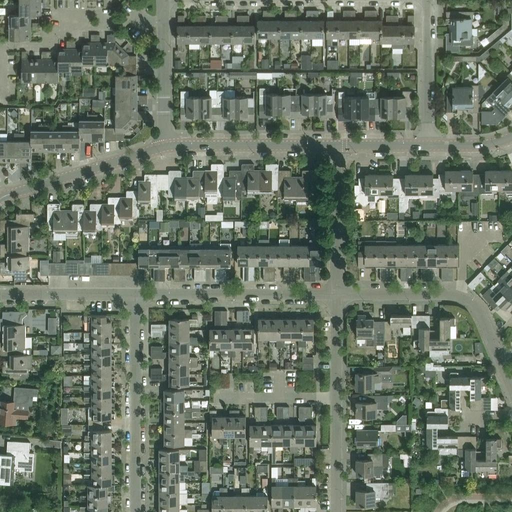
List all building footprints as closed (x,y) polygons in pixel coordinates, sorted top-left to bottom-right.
[(40,15),(40,3),(19,3),(19,14),(19,15),(29,15),(40,15)] [(269,37),(269,10),(263,10),(263,20),(258,20),(258,37),(269,37)] [(280,37),(280,20),(275,20),(275,10),(269,10),(269,37),(280,37)] [(290,37),(290,10),(284,10),(284,20),(280,20),(280,37),(290,37)] [(301,37),(301,20),(296,20),(296,10),(290,10),(290,37),(301,37)] [(312,37),(312,10),(306,10),(306,20),(301,20),(301,37),(312,37)] [(318,20),(318,10),(312,10),(312,37),(323,37),(323,20),(318,20)] [(338,37),(338,20),(333,20),(333,10),(327,10),(327,45),(331,45),(331,37),(338,37)] [(349,37),(349,10),(343,10),(343,20),(338,20),(338,37),(349,37)] [(360,37),(359,20),(355,20),(355,10),(349,10),(349,37),(360,37)] [(370,37),(370,10),(364,10),(364,20),(359,20),(360,37),(370,37)] [(381,43),(381,25),(381,20),(376,20),(376,10),(370,10),(370,37),(376,37),(376,43),(381,43)] [(448,23),(448,28),(471,28),(471,20),(473,20),(473,11),(445,11),(445,23),(448,23)] [(29,27),(29,15),(19,15),(19,14),(9,14),(9,27),(29,27)] [(184,15),(178,15),(178,51),(183,51),(183,43),(189,43),(189,25),(184,25),(184,15)] [(199,43),(199,15),(194,15),(194,25),(189,25),(189,43),(199,43)] [(210,43),(210,25),(205,25),(205,15),(199,15),(199,43),(210,43)] [(221,43),(221,15),(215,15),(215,25),(210,25),(210,43),(221,43)] [(232,43),(232,25),(227,25),(227,15),(221,15),(221,43),(232,43)] [(243,43),(243,15),(237,15),(237,25),(232,25),(232,43),(243,43)] [(249,15),(243,15),(243,43),(254,43),(254,25),(249,25),(249,15)] [(392,42),(392,15),(386,15),(386,25),(381,25),(381,43),(392,42)] [(392,15),(392,42),(392,48),(403,48),(403,42),(403,25),(398,25),(398,15),(392,15)] [(414,50),(414,15),(407,15),(407,25),(403,25),(403,42),(409,42),(409,50),(414,50)] [(29,39),(29,27),(9,27),(9,39),(29,39)] [(471,35),(471,28),(448,28),(448,33),(446,33),(445,44),(473,44),(473,35),(471,35)] [(490,42),(496,37),(492,33),(486,38),(490,42)] [(115,44),(115,36),(115,35),(107,34),(107,43),(107,64),(121,50),(115,44)] [(95,64),(95,43),(82,43),(82,50),(83,50),(83,64),(95,64)] [(107,64),(107,43),(95,43),(95,64),(107,64)] [(496,48),(493,44),(488,49),(491,53),(496,48)] [(484,58),(491,53),(488,49),(481,55),(484,58)] [(70,71),(71,50),(58,50),(58,60),(58,71),(59,71),(70,71)] [(83,50),(82,50),(71,50),(70,71),(83,71),(83,64),(83,50)] [(126,56),(121,50),(107,64),(123,64),(136,65),(136,56),(126,56)] [(249,50),(238,50),(238,59),(249,59),(249,50)] [(34,81),(34,60),(22,60),(21,81),(34,81)] [(46,81),(46,60),(34,60),(34,81),(46,81)] [(58,60),(46,60),(46,81),(59,81),(59,71),(58,71),(58,60)] [(136,88),(136,70),(123,70),(123,75),(115,75),(115,87),(136,88)] [(511,74),(510,73),(504,78),(506,79),(500,85),(511,97),(511,74)] [(457,108),(462,108),(462,87),(454,87),(454,85),(446,85),(446,112),(457,112),(457,108)] [(470,87),(462,87),(462,108),(467,108),(467,112),(478,112),(478,85),(470,85),(470,87)] [(511,103),(511,97),(500,85),(485,100),(494,108),(500,115),(503,117),(511,108),(511,103)] [(136,88),(115,87),(113,87),(113,93),(115,93),(115,99),(136,100),(136,88)] [(277,114),(278,95),(278,94),(265,94),(265,89),(264,88),(259,88),(259,117),(270,117),(270,114),(277,114)] [(199,117),(199,98),(199,97),(188,97),(188,91),(181,91),(181,120),(192,120),(192,117),(199,117)] [(374,120),(374,97),(374,91),(366,91),(366,98),(356,98),(356,117),(363,117),(363,120),(374,120)] [(393,98),(392,98),(393,117),(399,117),(399,120),(411,120),(411,91),(402,91),(402,97),(393,97),(393,98)] [(235,117),(235,98),(225,98),(225,92),(218,92),(217,97),(217,120),(228,120),(228,117),(235,117)] [(356,117),(356,98),(356,97),(344,97),(344,92),(338,92),(338,120),(349,120),(349,117),(356,117)] [(295,117),(295,94),(290,94),(290,95),(278,95),(277,114),(284,114),(284,117),(295,117)] [(314,114),(314,95),(301,95),(301,94),(295,94),(295,117),(307,117),(307,114),(314,114)] [(314,95),(314,114),(321,114),(321,117),(332,117),(332,95),(326,95),(326,94),(314,94),(314,95)] [(217,120),(217,97),(211,97),(212,98),(199,98),(199,117),(206,117),(206,120),(217,120)] [(254,120),(254,98),(248,98),(248,97),(235,97),(235,98),(235,117),(242,117),(242,120),(254,120)] [(393,117),(392,98),(380,98),(380,97),(374,97),(374,120),(385,120),(385,117),(393,117)] [(136,112),(136,100),(115,99),(115,111),(136,112)] [(500,115),(494,108),(491,111),(481,111),(481,124),(497,124),(500,120),(498,117),(500,115)] [(124,131),(129,125),(115,111),(115,128),(115,140),(124,141),(124,131)] [(145,112),(144,112),(136,112),(115,111),(129,125),(135,120),(145,120),(145,112)] [(91,140),(92,113),(87,113),(87,120),(79,120),(79,131),(79,140),(91,140)] [(109,140),(109,128),(104,128),(104,120),(96,120),(96,113),(92,113),(91,140),(109,140)] [(43,151),(43,123),(38,123),(38,131),(31,131),(31,141),(31,151),(43,151)] [(55,151),(55,131),(48,131),(48,123),(43,123),(43,151),(55,151)] [(67,151),(67,123),(62,123),(62,131),(55,131),(55,151),(67,151)] [(79,151),(79,140),(79,131),(72,131),(72,123),(67,123),(67,151),(79,151)] [(19,161),(19,133),(14,133),(14,141),(7,141),(7,161),(19,161)] [(31,161),(31,151),(31,141),(24,141),(24,133),(19,133),(19,161),(31,161)] [(223,164),(222,164),(210,164),(210,171),(204,171),(205,192),(217,192),(217,196),(224,196),(223,177),(223,164)] [(254,171),(254,164),(241,164),(241,171),(241,190),(247,190),(247,192),(260,192),(260,171),(254,171)] [(278,164),(277,164),(266,164),(266,171),(260,171),(260,192),(272,192),(272,189),(278,189),(278,171),(278,164)] [(498,189),(499,170),(487,171),(487,172),(485,172),(485,177),(478,177),(478,193),(492,193),(492,189),(498,189)] [(511,171),(510,172),(510,170),(499,170),(498,189),(506,189),(506,193),(511,193),(511,171)] [(181,171),(175,171),(168,171),(168,175),(162,175),(163,188),(168,188),(168,196),(174,196),(174,198),(187,198),(186,177),(181,177),(181,171)] [(205,192),(204,171),(192,171),(192,177),(186,177),(187,198),(199,198),(199,196),(205,196),(205,192)] [(241,190),(241,171),(229,171),(229,177),(223,177),(224,196),(224,199),(235,198),(235,196),(241,196),(241,190)] [(290,171),(278,171),(278,189),(278,196),(284,196),(284,199),(296,199),(296,177),(290,177),(290,171)] [(314,196),(314,171),(302,171),(302,177),(296,177),(296,199),(308,199),(308,196),(314,196)] [(458,189),(458,171),(447,171),(447,172),(445,172),(445,177),(439,177),(439,181),(438,181),(439,193),(452,193),(452,189),(458,189)] [(473,177),(473,172),(470,172),(470,171),(458,171),(458,189),(466,189),(466,193),(478,193),(478,177),(473,177)] [(163,188),(162,175),(144,175),(144,181),(138,181),(138,191),(138,203),(150,203),(150,207),(157,207),(157,188),(163,188)] [(378,197),(379,175),(368,175),(368,176),(365,176),(365,181),(358,181),(358,185),(354,185),(354,201),(358,201),(360,199),(364,204),(368,199),(376,199),(378,197)] [(393,181),(393,176),(390,176),(390,175),(379,175),(378,197),(398,197),(398,181),(393,181)] [(418,193),(418,175),(408,175),(408,176),(405,176),(405,181),(398,181),(398,197),(399,212),(405,212),(407,208),(407,201),(408,197),(411,197),(411,193),(418,193)] [(433,181),(433,176),(431,176),(431,175),(418,175),(418,193),(426,193),(426,197),(439,197),(439,193),(438,181),(433,181)] [(138,217),(138,203),(138,191),(126,191),(126,198),(120,198),(120,219),(132,219),(132,217),(138,217)] [(120,219),(120,198),(108,198),(108,204),(102,204),(102,225),(114,225),(114,223),(120,223),(120,219)] [(53,232),(66,232),(66,211),(60,211),(60,204),(47,204),(47,229),(53,229),(53,232)] [(84,204),(71,204),(71,211),(66,211),(66,232),(77,232),(78,229),(84,229),(84,211),(84,204)] [(102,225),(102,204),(90,204),(90,211),(84,211),(84,229),(84,232),(96,232),(96,229),(102,230),(102,225)] [(34,220),(34,213),(16,214),(16,219),(0,219),(0,232),(5,232),(5,238),(31,238),(31,226),(34,220)] [(31,250),(31,238),(5,238),(5,244),(0,244),(0,256),(5,256),(29,256),(29,250),(31,250)] [(269,281),(269,241),(269,239),(259,239),(259,245),(259,265),(263,265),(263,281),(269,281)] [(289,281),(289,245),(289,239),(279,239),(279,245),(279,265),(283,265),(283,281),(289,281)] [(279,265),(279,245),(270,245),(270,241),(269,241),(269,281),(274,281),(274,265),(279,265)] [(376,267),(376,241),(358,241),(358,267),(376,267)] [(386,281),(386,241),(376,241),(376,267),(380,267),(380,281),(386,281)] [(396,267),(396,245),(387,245),(387,241),(386,241),(386,281),(391,281),(391,267),(396,267)] [(406,281),(406,241),(404,241),(404,245),(396,245),(396,267),(400,267),(400,281),(406,281)] [(416,267),(416,245),(408,245),(408,241),(406,241),(406,281),(412,281),(412,267),(416,267)] [(426,281),(426,241),(425,241),(425,245),(416,245),(416,267),(421,267),(421,281),(426,281)] [(437,267),(437,245),(428,245),(428,241),(426,241),(426,281),(432,281),(432,267),(437,267)] [(447,281),(447,241),(445,241),(445,245),(437,245),(437,267),(441,267),(441,281),(447,281)] [(457,267),(457,245),(448,245),(448,241),(447,241),(447,281),(453,281),(453,267),(457,267)] [(220,243),(220,246),(220,281),(226,281),(226,267),(230,267),(231,243),(220,243)] [(511,248),(507,244),(501,251),(504,255),(511,248)] [(248,281),(248,245),(238,245),(238,265),(242,265),(243,281),(248,281)] [(259,265),(259,245),(248,245),(248,281),(254,281),(254,265),(259,265)] [(299,265),(299,245),(289,245),(289,281),(295,281),(295,265),(299,265)] [(310,281),(310,245),(299,245),(299,265),(304,265),(304,281),(310,281)] [(320,265),(320,245),(310,245),(310,281),(315,281),(315,265),(320,265)] [(144,267),(149,267),(149,246),(138,246),(138,263),(138,275),(144,275),(144,267)] [(159,281),(159,246),(149,246),(149,267),(153,267),(153,281),(159,281)] [(169,267),(169,246),(159,246),(159,281),(165,281),(165,267),(169,267)] [(179,281),(179,246),(169,246),(169,267),(174,267),(174,281),(179,281)] [(190,267),(190,246),(179,246),(179,281),(185,281),(185,267),(190,267)] [(200,281),(200,246),(190,246),(190,267),(194,267),(194,281),(200,281)] [(210,267),(210,246),(200,246),(200,281),(205,281),(205,267),(210,267)] [(220,281),(220,246),(210,246),(210,267),(214,267),(214,281),(220,281)] [(31,256),(29,256),(5,256),(5,262),(0,262),(0,275),(14,275),(14,281),(26,281),(26,274),(29,274),(29,268),(31,268),(31,256)] [(498,262),(494,258),(487,265),(492,269),(498,262)] [(511,276),(507,271),(500,278),(511,289),(511,276)] [(511,303),(511,289),(500,278),(493,285),(511,303)] [(473,279),(467,285),(472,290),(478,284),(473,279)] [(505,310),(511,303),(493,285),(482,296),(494,308),(498,303),(505,310)] [(0,330),(1,331),(1,337),(24,337),(28,337),(28,336),(24,336),(24,324),(22,324),(22,318),(27,313),(28,314),(28,311),(2,311),(2,318),(0,318),(0,330)] [(221,349),(221,311),(214,311),(214,325),(216,325),(216,329),(209,329),(209,357),(213,357),(213,349),(221,349)] [(232,357),(232,329),(225,329),(225,325),(227,325),(227,311),(221,311),(221,349),(221,355),(228,355),(228,357),(232,357)] [(102,321),(102,315),(84,315),(84,332),(111,332),(114,332),(114,327),(111,327),(111,321),(102,321)] [(384,345),(384,340),(384,321),(373,321),(373,319),(365,319),(365,315),(357,315),(357,319),(356,319),(356,337),(366,337),(366,345),(384,345)] [(411,328),(411,315),(390,315),(390,321),(384,321),(384,340),(391,340),(391,325),(403,325),(403,335),(411,335),(411,328)] [(439,317),(440,337),(440,338),(450,338),(450,326),(454,326),(454,317),(439,317)] [(169,319),(169,325),(166,325),(166,324),(151,324),(151,330),(162,330),(169,330),(189,330),(189,323),(197,323),(197,319),(169,319)] [(269,339),(269,319),(258,319),(258,347),(262,347),(262,339),(269,339)] [(280,347),(280,319),(269,319),(269,339),(276,339),(276,347),(280,347)] [(291,339),(291,319),(280,319),(280,347),(284,347),(284,339),(291,339)] [(303,347),(303,319),(291,319),(291,339),(299,339),(299,347),(303,347)] [(316,339),(316,319),(303,319),(303,347),(303,363),(313,364),(313,357),(306,357),(306,339),(316,339)] [(429,328),(424,328),(419,328),(419,341),(413,341),(413,349),(430,349),(430,338),(429,328)] [(243,349),(243,329),(232,329),(232,357),(235,357),(235,349),(243,349)] [(254,329),(243,329),(243,349),(250,349),(250,357),(254,357),(254,329)] [(189,337),(189,330),(169,330),(169,341),(197,341),(197,337),(189,337)] [(111,338),(111,332),(84,332),(84,337),(93,337),(93,343),(111,343),(114,343),(114,338),(111,338)] [(24,348),(24,337),(1,337),(1,342),(0,342),(0,355),(8,355),(31,355),(35,355),(32,355),(32,348),(28,348),(24,348)] [(450,354),(450,338),(440,338),(440,337),(430,338),(430,349),(436,349),(436,351),(440,353),(441,353),(441,354),(450,354)] [(197,345),(197,341),(169,341),(169,352),(189,352),(189,345),(197,345)] [(111,348),(111,343),(93,343),(84,343),(84,348),(93,348),(93,353),(93,354),(111,354),(114,354),(114,348),(111,348)] [(189,359),(189,352),(169,352),(162,352),(151,352),(151,358),(162,358),(165,357),(169,357),(169,363),(197,363),(197,359),(189,359)] [(111,359),(111,354),(93,354),(93,353),(85,353),(85,359),(93,359),(93,364),(93,365),(111,365),(114,365),(114,359),(111,359)] [(31,366),(31,355),(8,355),(8,361),(3,360),(3,373),(9,373),(9,379),(28,379),(28,367),(35,367),(35,366),(31,366)] [(197,367),(197,363),(169,363),(169,374),(189,374),(189,367),(197,367)] [(111,370),(111,365),(93,365),(93,364),(85,364),(85,370),(93,370),(93,375),(93,376),(111,376),(114,375),(114,370),(111,370)] [(392,366),(373,366),(373,373),(356,373),(356,389),(373,389),(381,389),(381,374),(392,374),(392,366)] [(470,387),(470,377),(458,377),(458,372),(449,372),(449,387),(460,387),(470,387)] [(190,381),(189,374),(169,374),(169,385),(197,385),(197,381),(190,381)] [(111,381),(111,376),(93,376),(93,375),(85,375),(85,381),(93,380),(93,386),(111,386),(114,386),(114,381),(111,381)] [(480,398),(480,392),(480,385),(485,385),(485,377),(470,377),(470,387),(470,398),(476,398),(480,398)] [(28,419),(28,410),(31,411),(32,395),(36,396),(37,388),(14,386),(13,394),(17,394),(17,404),(14,403),(14,402),(2,401),(0,421),(0,423),(13,424),(14,417),(28,419)] [(114,397),(114,392),(111,392),(111,386),(93,386),(85,386),(85,391),(93,391),(93,397),(111,397),(114,397)] [(460,408),(460,395),(460,387),(449,387),(450,399),(441,399),(441,408),(447,408),(460,408)] [(192,394),(192,392),(192,389),(164,389),(164,401),(184,401),(184,394),(192,394)] [(371,402),(356,402),(356,417),(376,416),(376,409),(388,409),(387,395),(371,395),(371,402)] [(111,402),(111,397),(93,397),(85,397),(85,402),(93,402),(93,407),(93,408),(111,408),(114,408),(114,402),(111,402)] [(207,397),(199,397),(199,406),(207,407),(207,397)] [(491,398),(483,398),(483,410),(490,410),(491,398)] [(184,409),(184,401),(164,401),(164,414),(200,414),(200,411),(192,411),(192,409),(184,409)] [(111,413),(111,408),(93,408),(93,407),(85,407),(85,413),(93,413),(94,418),(89,418),(89,424),(102,424),(102,419),(114,419),(114,413),(111,413)] [(261,444),(261,407),(255,407),(255,417),(256,418),(256,425),(249,425),(250,453),(254,453),(254,444),(261,444)] [(272,453),(272,425),(266,425),(266,420),(267,420),(267,407),(261,407),(261,444),(268,444),(268,453),(272,453)] [(447,420),(447,414),(447,408),(441,408),(436,408),(436,411),(427,411),(427,426),(437,426),(447,426),(447,420)] [(223,444),(223,417),(216,417),(216,410),(209,410),(209,421),(212,421),(212,433),(209,433),(209,436),(219,436),(219,444),(223,444)] [(234,436),(234,410),(229,410),(229,417),(223,417),(223,444),(227,444),(227,436),(234,436)] [(239,410),(234,410),(234,436),(241,436),(241,444),(245,444),(245,416),(239,416),(239,410)] [(200,414),(164,414),(164,424),(184,424),(184,419),(192,419),(192,416),(200,416),(200,414)] [(103,430),(102,424),(89,424),(90,435),(86,435),(86,441),(86,442),(111,442),(114,442),(114,436),(111,436),(111,430),(103,430)] [(184,429),(184,424),(164,424),(164,433),(192,433),(192,429),(184,429)] [(283,444),(283,425),(272,425),(272,453),(272,463),(276,463),(276,444),(283,444)] [(294,452),(294,425),(283,425),(283,444),(290,444),(290,452),(294,452)] [(305,444),(305,425),(294,425),(294,452),(298,452),(298,444),(305,444)] [(316,453),(316,425),(305,425),(305,444),(312,445),(312,453),(316,453)] [(437,436),(437,426),(427,426),(427,437),(422,437),(422,446),(437,446),(437,436)] [(378,430),(356,430),(356,446),(378,446),(378,430)] [(199,433),(192,433),(164,433),(164,445),(184,445),(184,437),(199,437),(199,433)] [(458,448),(458,436),(437,436),(437,446),(439,446),(439,453),(458,453),(458,448)] [(501,438),(486,438),(486,458),(496,458),(496,447),(501,447),(501,438)] [(0,454),(0,482),(13,483),(14,469),(33,471),(34,453),(29,453),(30,442),(13,441),(12,455),(0,454)] [(111,447),(111,442),(86,442),(86,441),(85,441),(85,452),(111,452),(114,452),(114,447),(111,447)] [(475,458),(475,452),(476,448),(469,448),(465,448),(465,460),(461,460),(461,469),(475,469),(475,458)] [(187,453),(187,449),(159,449),(159,460),(179,460),(179,453),(187,453)] [(111,458),(111,452),(85,452),(85,457),(94,457),(94,462),(94,463),(111,463),(114,463),(114,458),(111,458)] [(388,466),(388,453),(367,453),(367,460),(356,460),(356,475),(360,475),(362,475),(372,475),(372,466),(388,466)] [(496,474),(496,458),(486,458),(475,458),(475,469),(488,469),(488,474),(496,474)] [(179,467),(179,460),(159,460),(159,471),(187,471),(187,467),(179,467)] [(111,469),(111,463),(94,463),(94,462),(86,463),(86,468),(94,468),(94,473),(94,474),(114,474),(114,469),(111,469)] [(187,475),(187,471),(159,471),(159,482),(179,482),(184,482),(184,475),(187,475)] [(114,485),(114,474),(94,474),(94,473),(86,473),(86,479),(94,479),(94,484),(94,485),(114,485)] [(447,485),(447,476),(440,476),(440,479),(436,479),(436,484),(447,485)] [(316,510),(316,478),(312,477),(312,486),(305,485),(304,511),(308,511),(308,510),(316,510)] [(282,511),(283,505),(283,486),(276,486),(276,478),(271,478),(271,505),(278,505),(278,511),(282,511)] [(294,505),(294,478),(290,478),(290,485),(283,486),(283,505),(294,505)] [(304,511),(305,485),(298,485),(298,478),(294,478),(294,505),(300,505),(300,509),(299,509),(298,511),(304,511)] [(179,490),(179,482),(159,482),(159,493),(187,493),(187,489),(179,490)] [(267,511),(267,482),(263,482),(263,492),(256,492),(256,496),(256,511),(267,511)] [(388,497),(388,494),(388,482),(369,482),(369,490),(356,490),(356,505),(362,505),(362,506),(364,506),(364,505),(374,505),(374,497),(388,497)] [(223,511),(223,488),(224,488),(224,483),(219,483),(219,490),(214,490),(212,492),(212,491),(211,511),(223,511)] [(245,511),(245,483),(241,483),(241,496),(234,496),(234,511),(245,511)] [(256,511),(256,496),(249,496),(249,483),(245,483),(245,511),(256,511)] [(114,491),(114,485),(94,485),(94,484),(82,484),(82,490),(90,490),(90,495),(90,496),(110,496),(110,491),(114,491)] [(234,511),(234,496),(227,496),(227,488),(224,488),(223,488),(223,511),(234,511)] [(187,499),(187,493),(159,493),(159,504),(179,504),(179,499),(187,499)] [(110,506),(110,496),(90,496),(90,495),(82,495),(82,500),(90,500),(90,506),(107,506),(110,506)]
